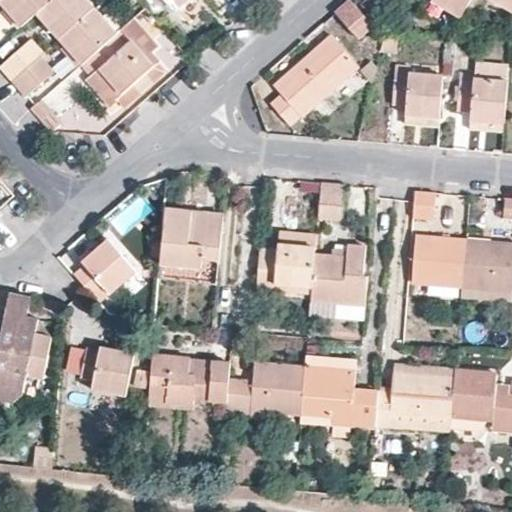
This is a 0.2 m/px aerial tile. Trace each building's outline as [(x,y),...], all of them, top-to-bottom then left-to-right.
[(49,0),(0,0),(22,25),(37,11),(49,0)] [(88,0),(49,0),(37,11),(60,37),(95,7),(88,0)] [(111,0),(108,0),(97,10),(116,31),(129,20),(111,0)] [(181,0),(177,4),(189,18),(203,6),(198,0),(181,0)] [(372,25),(349,0),(348,0),(334,13),(357,38),(372,25)] [(469,0),(432,0),(460,16),(469,0)] [(511,0),(497,0),(511,8),(511,0)] [(97,10),(95,7),(60,37),(81,62),(116,31),(97,10)] [(133,16),(129,20),(116,31),(81,62),(91,74),(85,79),(108,106),(118,98),(125,105),(159,76),(143,56),(157,44),(133,16)] [(0,41),(9,32),(0,23),(0,41)] [(330,33),(272,83),(280,92),(270,101),(290,124),(300,115),(302,116),(359,66),(330,33)] [(40,55),(41,54),(30,40),(1,66),(12,79),(13,78),(40,55)] [(53,70),(40,55),(13,78),(26,94),(53,70)] [(506,80),(508,64),(476,60),(475,72),(474,77),(506,80)] [(439,117),(443,74),(408,71),(409,64),(396,63),(391,102),(405,104),(404,114),(439,117)] [(474,77),(475,72),(460,72),(457,109),(470,110),(469,119),(502,123),(506,80),(474,77)] [(39,99),(31,105),(52,129),(60,124),(39,99)] [(438,126),(439,117),(404,114),(404,122),(438,126)] [(501,132),(502,123),(469,119),(468,129),(501,132)] [(344,183),(321,181),(318,217),(341,219),(344,183)] [(436,192),(416,190),(414,216),(434,217),(436,192)] [(511,197),(504,197),(502,214),(503,214),(511,215),(511,197)] [(219,260),(223,212),(165,207),(160,264),(201,268),(202,258),(219,260)] [(315,247),(316,233),(278,230),(277,245),(315,247)] [(411,282),(462,287),(466,239),(417,234),(411,282)] [(86,264),(74,273),(86,288),(99,301),(111,293),(136,271),(107,238),(83,260),(86,264)] [(511,287),(511,242),(466,239),(462,287),(511,292),(511,287)] [(345,256),(315,251),(312,288),(311,293),(310,300),(365,306),(368,274),(362,274),(365,244),(347,243),(345,256)] [(315,247),(277,245),(277,248),(260,246),(256,288),(273,290),(274,284),(312,288),(315,251),(315,247)] [(217,282),(219,260),(202,258),(201,268),(160,264),(159,276),(217,282)] [(136,271),(111,293),(116,298),(128,287),(134,292),(146,281),(136,271)] [(274,284),(273,290),(311,293),(312,288),(274,284)] [(511,301),(511,292),(462,287),(462,295),(511,301)] [(30,309),(33,296),(12,292),(0,348),(0,408),(5,410),(9,390),(13,372),(41,378),(53,380),(57,362),(49,360),(54,336),(38,333),(40,319),(29,316),(24,315),(26,308),(30,309)] [(364,319),(365,306),(310,300),(309,314),(364,319)] [(134,352),(100,345),(100,349),(86,347),(80,375),(93,379),(92,388),(126,394),(134,352)] [(188,355),(152,353),(149,395),(166,397),(165,401),(193,403),(193,401),(193,399),(227,401),(229,377),(229,370),(230,361),(210,359),(209,368),(188,365),(188,362),(188,357),(188,355)] [(210,359),(188,357),(188,362),(188,365),(209,368),(210,359)] [(254,361),(253,371),(253,380),(229,377),(227,401),(225,415),(248,417),(249,408),(273,410),(301,413),(304,365),(254,361)] [(394,363),(393,373),(455,378),(456,369),(394,363)] [(355,370),(304,365),(301,413),(332,415),(350,417),(353,387),(355,370)] [(456,369),(455,378),(451,418),(486,420),(492,421),(491,430),(511,432),(511,393),(509,393),(508,399),(495,398),(495,382),(496,373),(456,369)] [(253,380),(253,371),(229,370),(229,377),(253,380)] [(37,396),(41,378),(13,372),(9,390),(37,396)] [(451,418),(455,378),(393,373),(392,391),(379,390),(378,399),(376,425),(388,426),(389,412),(451,418)] [(509,384),(495,382),(495,398),(508,399),(509,393),(509,384)] [(379,390),(353,387),(350,417),(332,415),(331,424),(360,427),(363,398),(378,399),(379,390)] [(166,397),(149,395),(147,403),(192,408),(193,406),(193,403),(165,401),(166,397)] [(376,425),(378,399),(363,398),(360,427),(375,427),(376,425)] [(273,419),(273,410),(249,408),(248,417),(273,419)] [(389,412),(388,426),(450,432),(450,427),(451,418),(389,412)] [(480,430),(486,420),(451,418),(450,427),(480,430)] [(33,468),(51,469),(51,449),(34,448),(33,468)]
